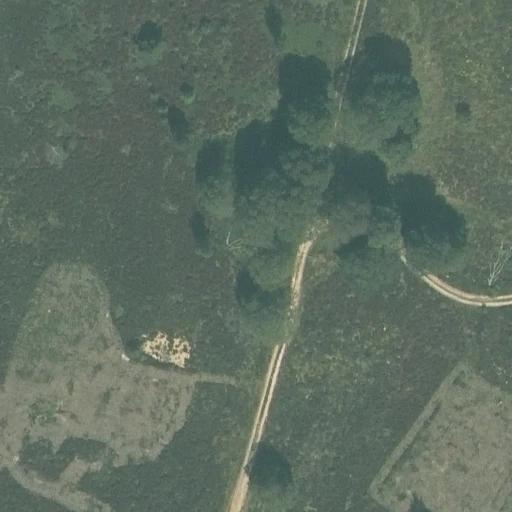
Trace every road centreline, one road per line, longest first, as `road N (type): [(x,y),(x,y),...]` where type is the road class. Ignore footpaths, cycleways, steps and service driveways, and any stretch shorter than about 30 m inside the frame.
road 1 (track): [(363,0),(314,214),(372,229),(454,290),(483,300),(511,296)]
road 2 (track): [(242,511),(314,214)]
